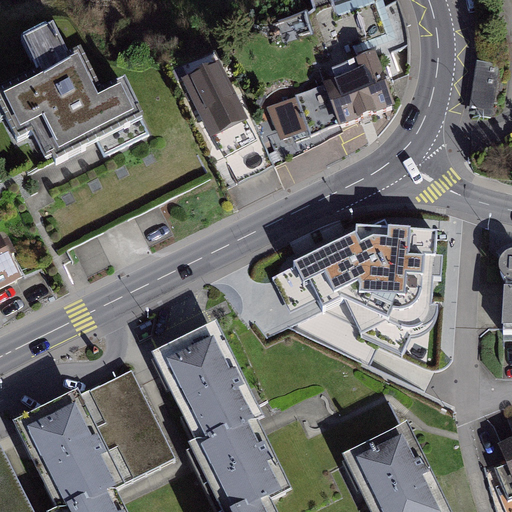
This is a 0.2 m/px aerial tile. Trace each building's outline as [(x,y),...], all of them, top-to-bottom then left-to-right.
[(391,0),(349,0),(328,7),(346,58),(405,37),(391,0)] [(52,124),(66,155),(164,110),(143,64),(118,75),(100,34),(0,79),(26,136),(52,124)] [(237,49),(197,67),(225,132),(266,115),(237,49)] [(393,49),(332,69),(349,119),(410,99),(393,49)] [(475,121),(497,121),(498,71),(475,71),(475,121)] [(168,211),(124,232),(134,253),(178,232),(168,211)] [(4,216),(0,218),(0,293),(33,278),(4,216)] [(422,218),(367,221),(371,276),(387,275),(390,308),(456,304),(449,223),(422,218)] [(331,229),(273,253),(294,302),(351,277),(331,229)] [(511,256),(506,256),(496,272),(502,287),(501,339),(511,337),(511,256)] [(200,445),(266,413),(273,410),(232,326),(159,362),(200,445)] [(104,409),(134,398),(125,373),(94,385),(104,409)] [(62,511),(121,483),(135,476),(93,391),(20,427),(62,511)] [(266,413),(200,445),(185,452),(192,465),(214,511),(244,511),(283,493),(301,484),(273,427),(266,413)] [(456,511),(415,427),(350,459),(375,511),(456,511)] [(36,511),(0,440),(0,511),(36,511)] [(511,441),(496,448),(511,488),(511,441)] [(135,511),(121,483),(62,511),(135,511)] [(292,511),(283,493),(244,511),(292,511)]
